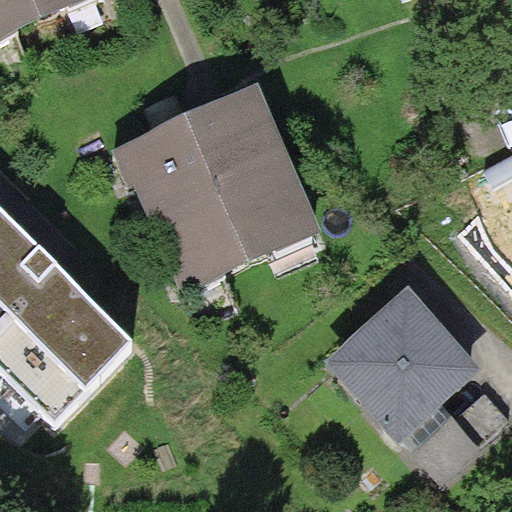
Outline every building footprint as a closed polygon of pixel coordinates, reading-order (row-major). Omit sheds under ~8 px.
[(0,0),(0,45),(102,0),(0,0)] [(258,90),(112,154),(129,191),(135,188),(184,299),(324,237),(258,90)] [(511,210),(482,223),(490,242),(511,264),(511,210)] [(135,350),(0,216),(0,376),(55,430),(135,350)] [(483,376),(409,292),(325,365),(399,449),(483,376)]
